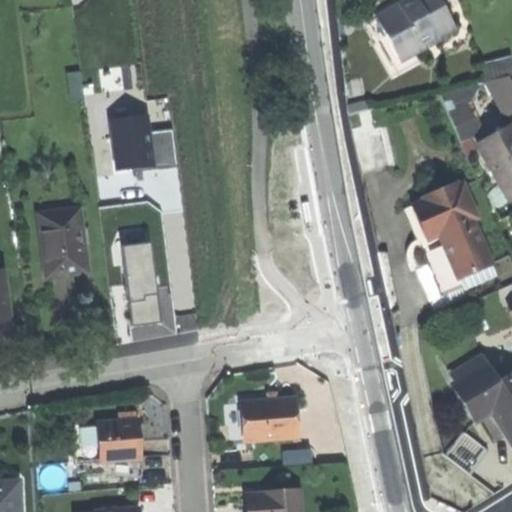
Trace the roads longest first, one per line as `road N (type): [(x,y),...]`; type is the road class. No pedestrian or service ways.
road 1 (secondary): [(360,335),(364,281),(328,147),(309,0)]
road 2 (residential): [(0,394),(188,360)]
road 3 (secondary): [(396,511),(360,335)]
road 4 (residential): [(188,360),(360,335)]
road 5 (residential): [(196,511),(188,360)]
